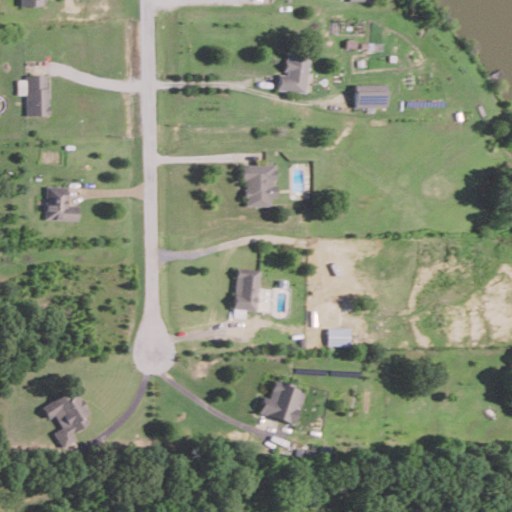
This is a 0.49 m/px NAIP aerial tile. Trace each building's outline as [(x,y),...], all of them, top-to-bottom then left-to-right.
[(306,91),(308,51),(285,50),(284,74),(277,73),(276,89),(306,91)] [(47,114),(46,74),(24,74),(25,115),(47,114)] [(384,83),(353,84),(354,107),(384,106),(384,83)] [(270,205),(270,196),(276,196),(276,184),(274,184),(274,163),(240,164),(240,176),(244,176),(245,205),(270,205)] [(77,219),(77,204),(65,204),(66,186),(44,185),(43,218),(77,219)] [(259,269),(236,266),(231,315),(244,317),(245,309),(255,310),(259,269)] [(326,344),(347,344),(347,326),(326,327),(326,344)] [(292,423),(304,389),(273,379),(267,397),(261,395),(256,410),(292,423)] [(39,407),(45,417),(52,414),(59,427),(51,431),(60,447),(75,439),(70,431),(91,419),(72,387),(39,407)] [(329,445),(319,445),(319,459),(329,458),(329,445)] [(318,455),(316,446),(302,449),(304,458),(318,455)]
